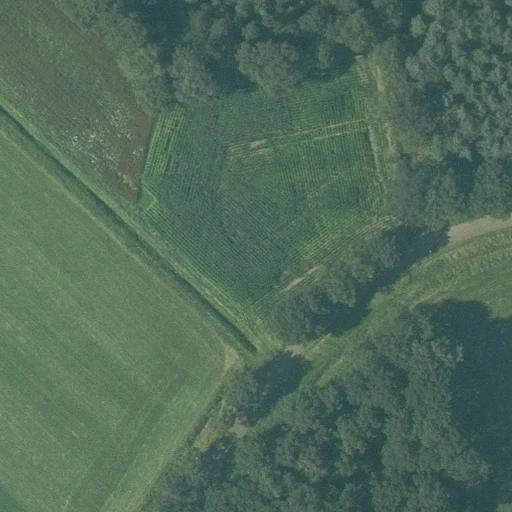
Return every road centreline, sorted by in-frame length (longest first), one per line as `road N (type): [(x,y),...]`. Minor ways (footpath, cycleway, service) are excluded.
road 1 (unclassified): [(184,511),(296,346),(352,294),(426,245),(511,218)]
road 2 (track): [(381,0),(426,245)]
